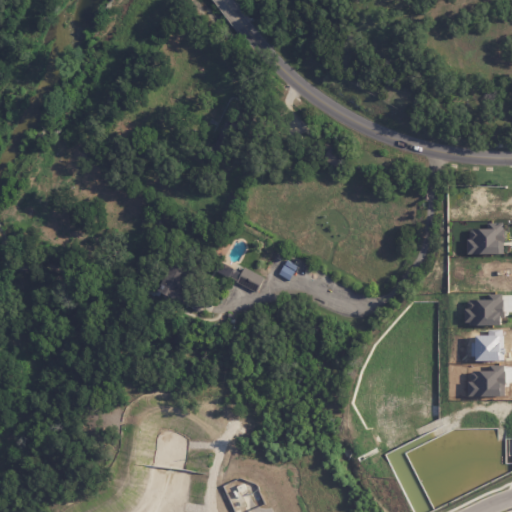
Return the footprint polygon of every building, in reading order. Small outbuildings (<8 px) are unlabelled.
[(234,138),(250,146),(240,165),(209,149),(219,130),(234,138)] [(320,155),(331,143),(344,155),(333,167),(320,155)] [(236,193),(239,194),(236,202),(230,199),(233,192),(236,193)] [(466,253),(502,252),(502,221),(486,222),(486,227),(466,228),(466,253)] [(188,295),(183,305),(170,298),(172,296),(158,289),(173,259),(191,268),(183,284),(191,288),(188,295)] [(220,260),(229,265),(228,267),(232,269),(232,268),(240,272),(243,266),(263,277),(255,292),(235,281),(235,280),(215,269),(220,260)] [(142,289),(146,282),(157,288),(153,295),(142,289)] [(500,293),(485,293),(485,299),(464,299),(464,325),(500,324),(500,293)] [(498,395),(497,382),(503,382),(502,364),(487,364),(487,370),(470,370),(470,395),(498,395)]
